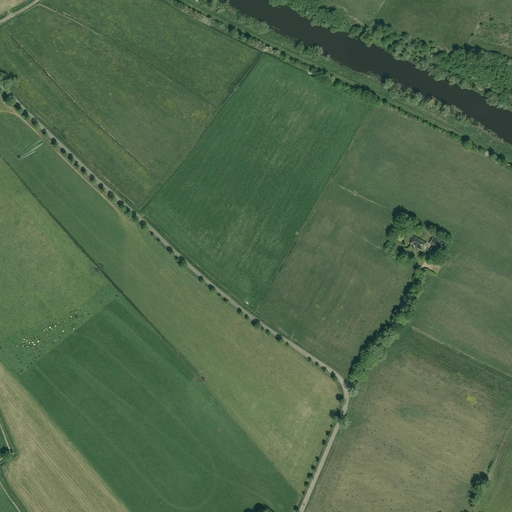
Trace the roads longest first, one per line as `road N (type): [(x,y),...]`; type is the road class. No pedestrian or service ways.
road 1 (unclassified): [(300,511),(345,408),(341,379),(204,279),(0,80)]
road 2 (track): [(346,401),(374,350),(407,314),(423,268)]
